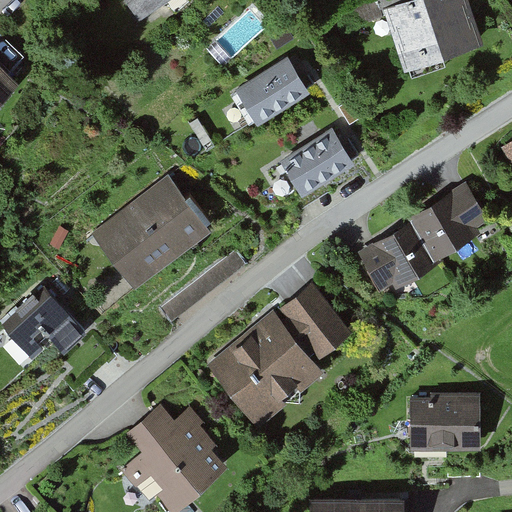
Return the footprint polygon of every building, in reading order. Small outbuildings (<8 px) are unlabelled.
[(127,0),(140,17),(167,0),(127,0)] [(370,0),(338,12),(344,29),(383,15),(377,0),(370,0)] [(467,0),(407,0),(384,8),(404,67),(482,40),(467,0)] [(288,56),(236,89),(256,122),(309,89),(288,56)] [(0,62),(0,97),(18,77),(0,62)] [(333,127),(280,160),(301,193),(354,160),(333,127)] [(511,139),(503,145),(511,158),(511,139)] [(465,177),(407,213),(411,219),(437,260),(495,224),(465,177)] [(212,248),(161,185),(87,245),(137,308),(212,248)] [(411,219),(357,252),(385,297),(439,264),(437,260),(411,219)] [(310,279),(210,363),(258,421),(322,367),(314,358),(351,327),(310,279)] [(50,289),(0,333),(0,340),(27,370),(80,322),(50,289)] [(144,450),(123,470),(150,499),(158,492),(174,509),(227,462),(212,446),(217,441),(201,423),(203,420),(190,406),(175,421),(161,406),(129,434),(144,450)] [(476,406),(408,406),(407,463),(475,464),(476,406)] [(385,511),(386,499),(298,498),(298,511),(385,511)]
